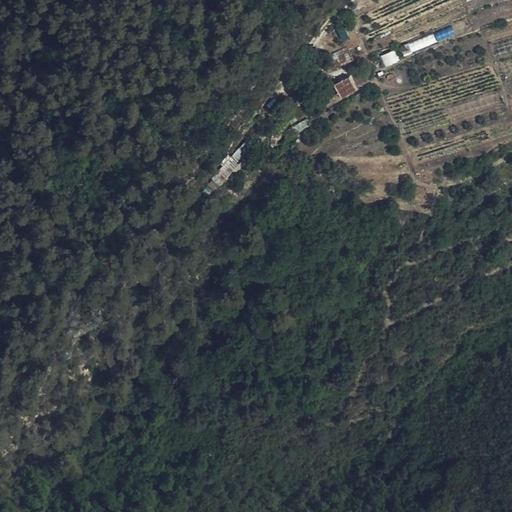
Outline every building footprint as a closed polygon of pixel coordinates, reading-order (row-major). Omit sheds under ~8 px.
[(343,25),(336,27),(341,41),(348,39),(343,25)] [(437,42),(454,35),(450,26),(434,33),(437,42)] [(337,54),(340,64),(351,61),(348,50),(337,54)] [(386,67),(399,60),(394,50),(381,57),(386,67)] [(356,89),(350,77),(335,84),(341,96),(356,89)] [(229,157),(212,180),(220,186),(234,168),(233,166),(236,162),(229,157)]
